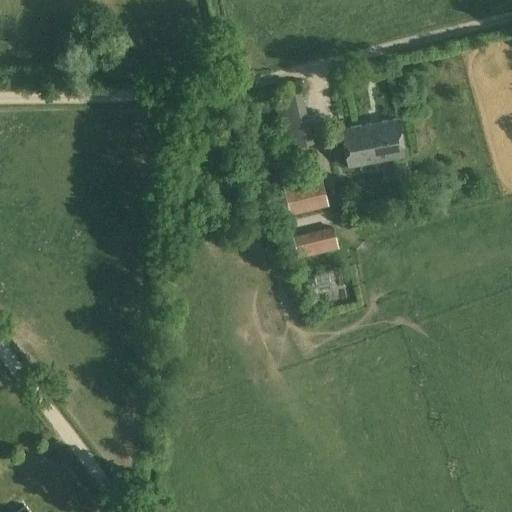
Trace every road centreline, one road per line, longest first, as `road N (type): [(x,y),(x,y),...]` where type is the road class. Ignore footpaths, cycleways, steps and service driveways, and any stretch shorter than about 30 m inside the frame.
road 1 (track): [(0,99),(186,100),(511,20)]
road 2 (track): [(128,511),(0,351)]
